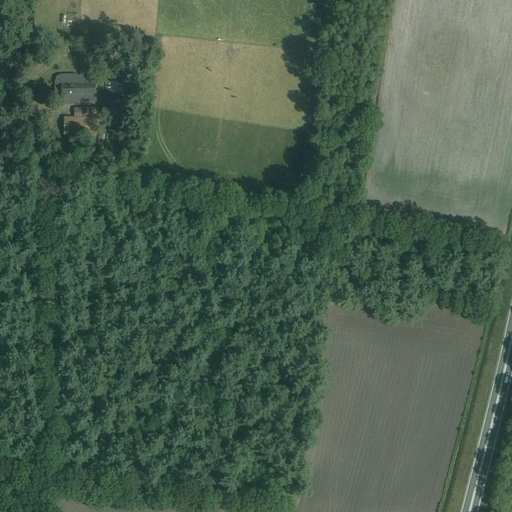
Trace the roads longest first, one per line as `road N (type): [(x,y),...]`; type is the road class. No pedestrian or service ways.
road 1 (track): [(0,155),(348,202)]
road 2 (trunk): [(469,511),(511,335)]
